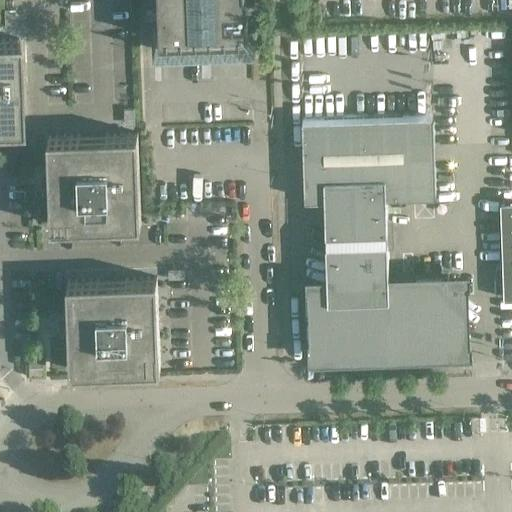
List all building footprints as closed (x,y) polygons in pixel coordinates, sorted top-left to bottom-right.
[(159,0),(161,38),(250,36),(248,0),(159,0)] [(0,127),(22,127),(19,38),(0,38),(0,127)] [(193,54),(194,42),(171,41),(171,53),(193,54)] [(434,114),(303,118),(306,198),(326,198),(328,284),(316,285),(318,351),(419,348),(427,346),(433,344),(437,342),(441,340),(444,337),(448,334),(452,330),(455,326),(458,321),(460,315),(462,310),(463,303),(462,280),(390,282),(387,196),(437,194),(434,114)] [(49,135),(52,224),(141,222),(138,132),(49,135)] [(504,265),(498,265),(497,272),(496,278),(497,291),(505,291),(505,298),(511,297),(511,201),(501,202),(504,265)] [(61,226),(61,240),(85,240),(85,226),(61,226)] [(161,366),(159,318),(158,276),(68,279),(71,369),(161,366)] [(43,358),(29,359),(30,374),(44,373),(43,358)]
